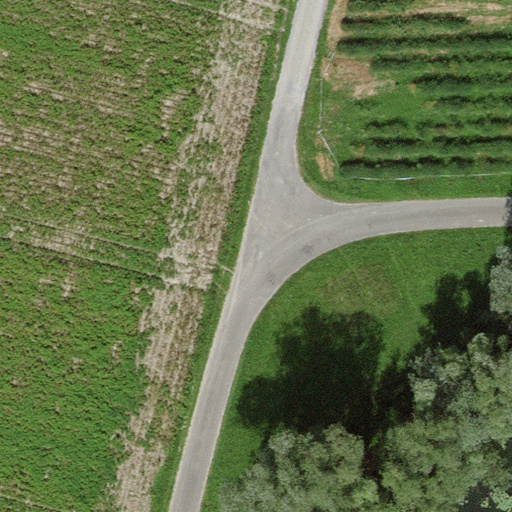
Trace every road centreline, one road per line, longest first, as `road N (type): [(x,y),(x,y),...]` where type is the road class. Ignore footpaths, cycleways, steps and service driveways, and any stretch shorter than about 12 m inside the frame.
road 1 (track): [(263,229),(191,511)]
road 2 (track): [(263,229),(511,211)]
road 3 (track): [(321,0),(263,229)]
